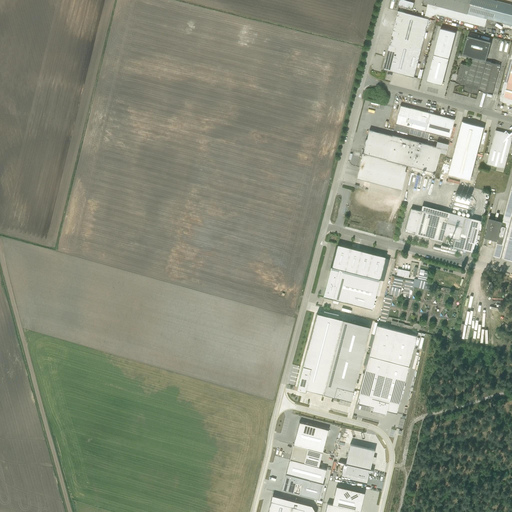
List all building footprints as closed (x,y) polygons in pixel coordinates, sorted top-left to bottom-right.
[(412,9),(414,3),(403,0),(399,0),(398,5),(412,9)] [(511,4),(493,0),(423,0),(422,6),(427,7),(424,16),(429,18),(436,14),(485,27),(487,19),(511,25),(511,4)] [(429,19),(397,11),(382,69),(414,78),(417,67),(419,67),(420,63),(418,63),(429,19)] [(491,42),(468,36),(463,55),(486,61),(491,42)] [(448,47),(447,51),(446,51),(441,70),(449,72),(453,53),(452,52),(453,49),(448,47)] [(511,53),(507,69),(506,69),(504,74),(507,74),(499,101),(507,103),(506,104),(507,105),(509,105),(510,105),(510,104),(511,104),(511,53)] [(486,61),(463,55),(460,54),(459,58),(471,61),(470,66),(461,63),(455,83),(460,84),(460,85),(464,86),(463,91),(477,95),(479,90),(492,94),(500,65),(486,61)] [(454,119),(400,105),(393,130),(437,141),(438,135),(449,138),(454,119)] [(484,127),(461,121),(448,174),(470,180),(484,127)] [(392,136),(369,130),(356,178),(401,190),(406,171),(404,171),(405,165),(434,172),(439,152),(445,154),(448,144),(437,142),(435,147),(392,135),(392,136)] [(496,171),(503,172),(508,153),(511,153),(511,143),(511,138),(511,134),(495,130),(487,164),(497,167),(496,171)] [(511,184),(502,222),(489,219),(484,238),(497,241),(493,257),(511,262),(511,184)] [(469,204),(470,197),(455,195),(453,201),(469,204)] [(411,208),(405,231),(442,242),(443,236),(458,240),(464,217),(422,205),(420,211),(411,208)] [(331,267),(379,280),(385,257),(337,244),(331,267)] [(382,281),(379,280),(331,267),(324,296),(371,309),(375,295),(378,296),(382,281)] [(396,275),(408,277),(409,271),(398,269),(396,275)] [(426,271),(420,270),(419,274),(418,274),(417,279),(416,282),(413,281),(411,281),(405,280),(403,294),(408,295),(408,294),(411,295),(412,291),(409,291),(409,290),(411,290),(412,287),(430,291),(432,282),(428,281),(430,272),(426,271)] [(394,276),(391,276),(389,285),(392,286),(392,287),(391,286),(389,294),(399,297),(401,289),(400,289),(403,279),(394,277),(394,276)] [(391,296),(386,295),(379,322),(384,323),(387,311),(388,311),(389,309),(388,309),(391,296)] [(301,391),(305,392),(305,389),(350,401),(351,400),(350,400),(369,327),(316,313),(296,389),(301,391)] [(403,327),(418,331),(420,324),(413,323),(412,326),(403,324),(403,327)] [(386,410),(396,413),(416,336),(377,325),(356,403),(373,407),(372,411),(385,414),(386,410)] [(328,429),(299,422),(293,445),(322,453),(328,429)] [(374,450),(350,444),(345,464),(370,469),(371,463),(374,463),(375,457),(372,456),(374,450)] [(318,467),(322,453),(293,445),(289,459),(318,467)] [(326,469),(318,467),(289,459),(285,474),(322,484),(326,469)] [(344,463),(340,478),(366,484),(368,474),(372,475),(373,470),(370,469),(345,464),(344,463)] [(323,484),(322,484),(285,474),(281,489),(319,499),(323,484)] [(337,486),(332,505),(360,511),(364,493),(337,486)] [(289,511),(291,507),(270,501),(267,511),(289,511)] [(327,503),(324,511),(359,511),(360,511),(332,505),(327,503)]
